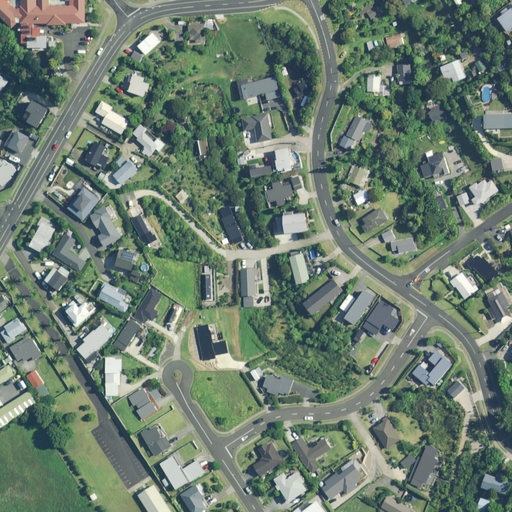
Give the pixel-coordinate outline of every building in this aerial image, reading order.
[(22,0),(22,7),(13,7),(6,0),(0,0),(0,13),(8,23),(13,26),(16,23),(20,23),(20,41),(26,41),(26,45),(45,45),(45,32),(41,32),(41,26),(34,26),(34,21),(39,21),(48,21),(47,23),(67,24),(67,22),(86,22),(85,0),(22,0)] [(371,0),(363,7),(375,22),(383,14),(371,0)] [(511,29),(511,8),(510,10),(507,7),(502,11),(504,14),(499,18),(509,32),(511,29)] [(191,24),(191,39),(198,39),(198,44),(208,44),(207,24),(191,24)] [(167,37),(159,28),(140,46),(148,55),(167,37)] [(405,36),(404,32),(385,38),(389,48),(404,44),(402,37),(405,36)] [(144,56),(136,51),(132,57),(141,61),(144,56)] [(490,67),(485,57),(478,61),(483,71),(490,67)] [(466,77),(458,59),(441,67),(446,80),(454,76),(457,81),(466,77)] [(411,83),(410,63),(397,64),(398,84),(411,83)] [(146,78),(134,74),(132,83),(125,80),(123,88),(128,89),(128,91),(145,96),(147,91),(149,91),(151,84),(144,82),(146,78)] [(381,75),(369,74),(368,91),(380,91),(381,75)] [(281,96),(276,75),(241,85),(245,100),(257,96),(257,95),(266,93),(268,100),(281,96)] [(314,90),(309,80),(294,87),(299,97),(314,90)] [(30,104),(22,99),(13,114),(38,127),(49,108),(33,99),(30,104)] [(108,133),(112,128),(123,134),(131,120),(112,110),(114,107),(103,101),(98,110),(91,123),(108,133)] [(446,117),(442,104),(431,107),(432,111),(428,113),(431,122),(446,117)] [(511,127),(511,113),(485,115),(485,129),(511,127)] [(273,141),(267,114),(242,118),(245,132),(256,130),(258,144),(273,141)] [(373,123),(357,115),(347,134),(346,134),(341,145),(351,150),(357,139),(360,141),(366,130),(369,132),(373,123)] [(148,129),(142,124),(134,132),(140,138),(138,139),(147,147),(144,149),(152,156),(158,148),(161,151),(167,144),(160,138),(156,142),(145,132),(148,129)] [(9,146),(22,153),(31,135),(18,129),(9,146)] [(106,146),(96,142),(91,152),(87,151),(83,159),(105,169),(111,157),(103,154),(106,146)] [(302,168),(300,156),(288,148),(265,153),(269,173),(287,169),(287,171),(302,168)] [(449,173),(443,152),(436,154),(429,156),(431,162),(421,165),(425,177),(434,175),(435,177),(449,173)] [(128,159),(124,155),(117,163),(121,167),(128,159)] [(3,162),(0,158),(0,182),(3,186),(13,178),(11,176),(17,171),(6,159),(3,162)] [(504,168),(502,158),(490,160),(492,170),(504,168)] [(140,170),(131,160),(114,175),(123,185),(140,170)] [(370,171),(353,164),(347,180),(363,186),(370,171)] [(303,188),(300,176),(291,178),(292,184),(283,186),(282,181),(273,183),(275,189),(267,191),(271,208),(286,204),(285,198),(294,196),(293,191),(303,188)] [(489,200),(488,198),(500,190),(492,180),(489,182),(487,178),(479,184),(478,182),(471,187),(477,196),(473,199),(477,206),(483,202),(484,203),(489,200)] [(101,199),(86,187),(69,208),(84,220),(101,199)] [(190,195),(183,189),(176,196),(183,202),(190,195)] [(371,198),(367,189),(355,195),(359,204),(371,198)] [(122,238),(113,221),(119,218),(111,204),(105,207),(91,214),(98,228),(100,227),(103,234),(99,236),(104,247),(122,238)] [(389,220),(381,207),(364,218),(367,224),(363,227),(368,234),(389,220)] [(308,231),(305,213),(276,217),(278,232),(285,231),(285,234),(308,231)] [(241,236),(232,214),(222,218),(231,240),(241,236)] [(145,221),(143,218),(136,222),(139,226),(145,221)] [(56,230),(44,223),(31,246),(43,253),(56,230)] [(397,237),(392,229),(382,234),(386,242),(397,237)] [(77,239),(75,238),(77,236),(70,231),(68,234),(67,233),(53,254),(81,272),(87,262),(70,250),(77,239)] [(419,250),(417,237),(392,242),(394,250),(399,249),(400,253),(419,250)] [(138,253),(122,248),(117,265),(132,270),(138,253)] [(310,281),(303,253),(290,257),(297,284),(310,281)] [(489,281),(499,271),(484,254),(482,256),(479,253),(468,263),(473,268),(475,266),(489,281)] [(211,265),(202,265),(203,300),(212,299),(211,265)] [(71,272),(62,266),(59,270),(56,268),(46,281),(60,291),(69,278),(67,276),(71,272)] [(254,271),(254,268),(241,268),(242,296),(243,296),(243,307),(253,307),(253,295),(255,295),(254,280),(260,280),(259,271),(254,271)] [(472,284),(463,272),(451,281),(455,287),(456,285),(466,299),(479,289),(475,282),(472,284)] [(344,291),(334,280),(305,304),(314,315),(344,291)] [(120,290),(106,282),(98,296),(126,312),(131,305),(123,300),(128,292),(121,288),(120,290)] [(511,304),(511,298),(505,284),(487,293),(502,323),(511,318),(507,307),(511,304)] [(153,286),(134,316),(144,323),(148,317),(153,320),(160,309),(155,306),(164,292),(153,286)] [(375,297),(366,290),(359,300),(350,294),(341,307),(350,313),(346,318),(356,325),(375,297)] [(80,293),(61,308),(77,327),(95,312),(80,293)] [(0,318),(4,314),(2,312),(11,304),(3,295),(0,297),(0,318)] [(394,309),(381,300),(364,327),(377,335),(384,324),(394,330),(400,320),(391,314),(394,309)] [(346,319),(337,314),(333,322),(341,327),(346,319)] [(27,329),(18,318),(1,330),(9,343),(16,338),(16,337),(27,329)] [(146,328),(142,326),(131,319),(115,344),(125,351),(136,334),(141,337),(146,328)] [(87,359),(114,335),(103,324),(101,325),(85,340),(87,341),(78,349),(87,359)] [(32,338),(31,336),(11,347),(19,361),(23,358),(25,361),(33,357),(35,361),(44,356),(33,338),(32,338)] [(441,339),(437,344),(442,348),(446,343),(441,339)] [(435,349),(427,358),(437,367),(431,374),(427,370),(429,367),(424,362),(414,373),(427,385),(431,381),(435,385),(453,364),(435,349)] [(13,360),(10,355),(0,361),(0,367),(0,368),(13,360)] [(123,357),(106,358),(107,396),(119,395),(119,385),(121,385),(121,370),(123,370),(123,357)] [(96,363),(92,358),(87,361),(92,367),(96,363)] [(0,384),(16,374),(10,365),(0,370),(0,384)] [(36,388),(43,383),(34,369),(27,375),(36,388)] [(295,380),(283,376),(282,380),(267,374),(263,385),(270,388),(269,391),(279,395),(280,392),(289,396),(295,380)] [(50,393),(45,384),(38,389),(44,397),(50,393)] [(129,397),(134,406),(137,404),(141,410),(138,411),(143,420),(161,409),(155,400),(162,396),(157,388),(151,392),(147,386),(129,397)] [(0,428),(39,404),(31,391),(0,410),(0,428)] [(401,440),(388,419),(374,428),(387,449),(401,440)] [(161,428),(159,425),(143,434),(156,456),(172,447),(161,428)] [(320,461),(318,459),(333,450),(326,439),(318,444),(316,441),(312,444),(314,447),(310,450),(303,438),(293,444),(302,459),(312,474),(321,469),(317,463),(320,461)] [(284,461),(271,441),(259,449),(265,459),(254,465),(261,476),(284,461)] [(419,462),(411,479),(409,483),(421,488),(423,483),(439,449),(427,444),(419,462)] [(417,460),(411,454),(401,463),(406,469),(417,460)] [(182,470),(174,456),(162,463),(177,489),(205,472),(198,460),(182,470)] [(357,458),(337,473),(326,482),(328,484),(323,488),(331,499),(344,490),(347,494),(357,487),(356,485),(361,481),(360,479),(368,473),(361,464),(357,458)] [(281,475),(275,479),(278,485),(276,486),(288,503),(308,490),(304,483),(306,481),(299,472),(293,476),(289,470),(281,475)] [(511,482),(487,473),(482,487),(490,490),(491,489),(506,494),(511,482)] [(171,511),(151,482),(135,493),(147,511),(171,511)] [(204,497),(196,485),(181,494),(192,511),(201,511),(208,508),(202,499),(204,497)] [(379,503),(382,505),(381,507),(390,511),(414,511),(415,511),(388,495),(387,497),(384,495),(379,503)] [(488,511),(491,501),(481,498),(477,510),(485,511),(488,511)] [(325,511),(317,501),(311,505),(308,501),(299,508),(293,511),(325,511)]
